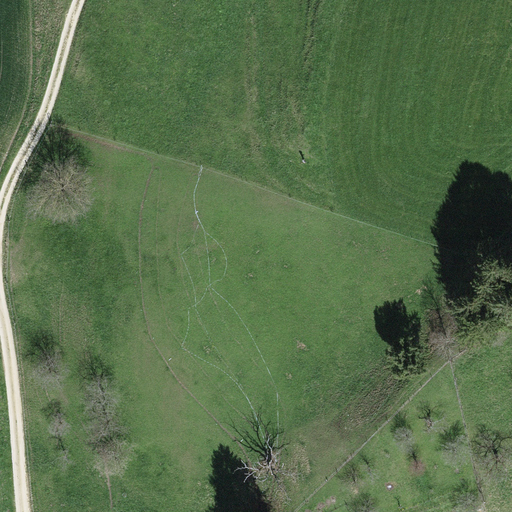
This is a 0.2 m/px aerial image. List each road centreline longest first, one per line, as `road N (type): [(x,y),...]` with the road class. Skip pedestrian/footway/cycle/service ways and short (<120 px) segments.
road 1 (track): [(74,0),(49,96),(0,222)]
road 2 (track): [(253,0),(261,136),(274,166),(321,203)]
road 3 (track): [(0,331),(24,511)]
